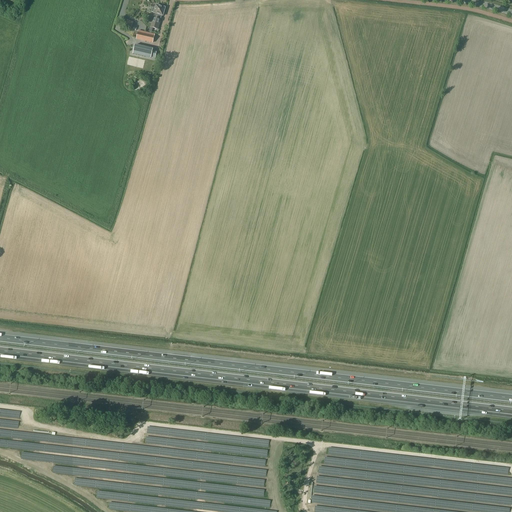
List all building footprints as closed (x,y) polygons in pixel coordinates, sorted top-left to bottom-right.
[(154,15),(161,17),(161,16),(163,17),(166,7),(156,4),(155,8),(153,8),(151,12),(153,12),(153,14),(154,14),(154,15)] [(158,30),(161,17),(154,15),(151,28),(158,30)] [(130,29),(133,22),(124,18),(120,26),(130,29)] [(153,43),(155,34),(138,30),(136,39),(153,43)] [(133,54),(145,57),(146,53),(151,55),(150,58),(151,58),(152,51),(153,49),(135,45),(133,54)]
